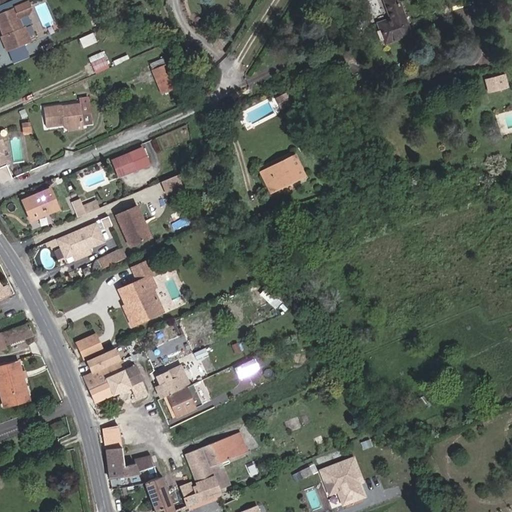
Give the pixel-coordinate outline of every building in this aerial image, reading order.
[(384,43),(409,34),(397,0),(383,0),(390,19),(377,23),(384,43)] [(4,34),(1,35),(0,35),(0,36),(6,51),(26,43),(29,37),(25,26),(22,27),(18,18),(27,14),(31,7),(28,2),(0,12),(0,30),(2,30),(4,34)] [(88,57),(90,62),(103,56),(101,51),(88,57)] [(94,71),(107,65),(103,56),(90,62),(94,71)] [(151,70),(166,64),(163,58),(148,64),(151,70)] [(165,93),(177,88),(166,64),(151,70),(155,81),(159,79),(165,93)] [(488,93),(504,89),(501,76),(484,80),(488,93)] [(161,95),(165,93),(159,79),(155,81),(161,95)] [(283,107),(278,98),(273,100),(278,110),(283,107)] [(81,125),(91,123),(88,103),(80,104),(60,107),(59,106),(44,108),(46,127),(64,124),(67,124),(67,126),(81,125)] [(113,129),(123,124),(120,118),(109,123),(113,129)] [(105,185),(137,172),(128,153),(95,166),(105,185)] [(268,174),(276,189),(304,175),(294,156),(284,161),(286,165),(268,174)] [(276,189),(268,174),(286,165),(284,161),(261,173),(271,192),(276,189)] [(155,199),(170,192),(165,180),(150,187),(155,199)] [(28,221),(55,208),(46,190),(19,202),(28,221)] [(88,213),(82,200),(68,206),(65,199),(58,202),(65,217),(72,214),(74,219),(88,213)] [(130,247),(151,237),(137,206),(116,216),(130,247)] [(74,219),(72,214),(65,217),(67,222),(74,219)] [(32,220),(33,227),(52,223),(50,215),(32,220)] [(88,248),(103,242),(95,224),(58,239),(66,258),(73,255),(72,252),(87,246),(88,248)] [(261,229),(263,235),(276,229),(274,224),(261,229)] [(56,238),(44,243),(45,246),(48,245),(49,247),(58,243),(56,238)] [(88,248),(87,246),(72,252),(75,259),(92,252),(90,247),(88,248)] [(117,263),(127,258),(123,250),(113,255),(114,255),(117,263)] [(112,265),(117,263),(114,255),(109,257),(112,265)] [(132,326),(163,312),(153,289),(156,287),(151,276),(153,275),(147,261),(131,268),(137,281),(122,288),(129,303),(125,305),(123,306),(132,326)] [(53,290),(50,284),(43,287),(46,293),(53,290)] [(0,300),(13,294),(8,285),(1,289),(0,286),(0,300)] [(125,305),(129,303),(122,288),(118,290),(125,305)] [(5,345),(33,336),(29,324),(1,333),(5,345)] [(83,359),(103,350),(96,334),(76,343),(83,359)] [(235,355),(241,352),(237,343),(231,346),(235,355)] [(119,360),(114,348),(86,360),(91,372),(101,367),(119,360)] [(193,361),(205,356),(203,351),(191,356),(193,361)] [(244,380),(260,372),(254,359),(238,367),(244,380)] [(19,398),(28,395),(23,377),(22,373),(18,361),(0,366),(0,394),(3,407),(21,402),(19,398)] [(130,385),(141,380),(135,366),(124,371),(120,361),(103,369),(103,368),(83,377),(94,403),(130,387),(130,385)] [(160,397),(189,384),(180,365),(166,372),(169,378),(160,382),(161,384),(155,387),(160,397)] [(135,398),(147,393),(141,380),(130,385),(130,387),(135,398)] [(203,403),(210,400),(204,386),(197,389),(203,403)] [(176,416),(195,407),(186,388),(165,398),(173,417),(175,416),(176,416)] [(124,467),(118,426),(102,428),(107,459),(107,470),(124,467)] [(217,464),(228,459),(247,452),(239,433),(192,452),(196,463),(190,466),(197,484),(213,478),(218,489),(230,485),(224,470),(220,472),(217,464)] [(190,466),(196,463),(192,452),(185,455),(190,466)] [(154,468),(150,455),(133,459),(134,464),(138,474),(143,472),(154,468)] [(359,490),(357,483),(362,481),(353,458),(319,470),(324,481),(332,478),(342,505),(364,496),(361,489),(359,490)] [(224,470),(223,467),(230,464),(228,459),(217,464),(220,472),(224,470)] [(312,474),(308,467),(299,471),(303,478),(312,474)] [(157,478),(154,468),(143,472),(146,482),(157,478)] [(155,511),(174,511),(175,511),(162,476),(157,478),(146,482),(144,483),(155,511)] [(220,494),(218,489),(213,478),(197,484),(192,486),(194,494),(184,497),(187,507),(188,507),(218,495),(220,494)] [(184,497),(194,494),(192,486),(191,482),(178,487),(186,508),(187,507),(184,497)] [(189,509),(219,497),(218,495),(188,507),(189,509)]
